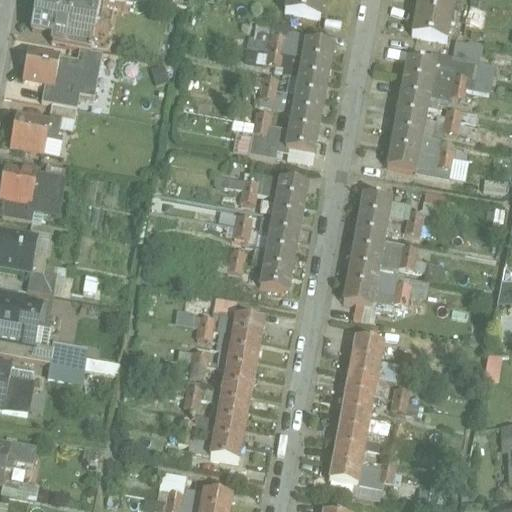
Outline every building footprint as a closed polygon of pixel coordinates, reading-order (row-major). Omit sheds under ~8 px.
[(38,0),(32,34),(59,39),(58,44),(66,46),(65,51),(91,55),(99,8),(124,13),(126,0),(38,0)] [(324,0),(288,0),(285,17),(320,23),(324,0)] [(455,0),(418,0),(412,39),(447,46),(455,0)] [(334,51),(292,44),(294,33),(273,30),(269,45),(271,46),(270,48),(284,50),(282,61),(330,70),(334,51)] [(269,45),(249,42),(247,53),(268,58),(269,56),(270,48),(271,46),(269,45)] [(284,50),(270,48),(269,56),(275,58),(275,60),(282,61),(284,50)] [(59,60),(29,55),(24,85),(60,92),(63,80),(55,78),(59,60)] [(118,61),(91,56),(89,67),(110,71),(116,72),(118,61)] [(275,58),(269,56),(268,58),(266,69),(280,72),(282,61),(275,60),(275,58)] [(436,70),(407,64),(404,83),(432,88),(432,89),(441,91),(442,89),(452,91),(452,90),(454,81),(468,84),(471,84),(474,66),(458,63),(458,64),(438,60),(436,70)] [(330,70),(282,61),(280,72),(284,73),(283,79),(290,80),(327,88),(330,70)] [(110,71),(89,67),(86,83),(107,87),(110,71)] [(327,88),(290,80),(288,87),(297,89),(295,99),(295,100),(324,105),(327,88)] [(264,83),(256,81),(254,91),(262,92),(264,83)] [(468,84),(454,81),(452,90),(459,92),(459,94),(466,96),(468,84)] [(277,85),(264,83),(262,92),(270,93),(269,96),(275,97),(276,95),(277,85)] [(432,88),(404,83),(401,101),(429,106),(430,102),(439,103),(441,91),(432,89),(432,88)] [(459,94),(459,92),(452,90),(452,91),(450,102),(464,105),(466,96),(459,94)] [(270,93),(262,92),(260,104),(273,107),(275,97),(269,96),(270,93)] [(324,105),(295,100),(295,99),(276,95),(275,97),(273,107),(272,114),(292,117),(321,122),(324,105)] [(429,106),(401,101),(398,118),(426,123),(429,106)] [(81,114),(52,109),(50,120),(58,122),(58,123),(79,127),(81,114)] [(462,118),(448,116),(446,125),(453,126),(452,129),(459,130),(462,118)] [(321,122),(292,117),(288,135),(317,140),(321,122)] [(271,121),(257,118),(256,127),(262,129),(262,131),(269,133),(269,131),(271,121)] [(426,123),(398,118),(394,135),(423,141),(423,137),(433,139),(435,126),(426,124),(426,123)] [(49,125),(17,120),(11,151),(44,157),(47,141),(54,143),(57,131),(50,130),(50,126),(49,125)] [(58,122),(50,120),(49,125),(50,126),(50,130),(57,131),(58,123),(58,122)] [(459,130),(452,129),(453,126),(446,125),(444,137),(458,140),(459,130)] [(255,129),(241,127),(239,136),(253,139),(255,129)] [(269,133),(262,131),(262,129),(256,127),(255,129),(253,139),(267,142),(269,133)] [(267,142),(253,139),(249,160),(276,165),(278,153),(287,155),(288,154),(285,153),(288,135),(269,131),(269,133),(267,142)] [(317,140),(288,135),(285,153),(288,154),(313,159),(317,140)] [(423,141),(394,135),(391,153),(419,158),(420,158),(439,161),(441,151),(443,146),(429,143),(423,142),(423,141)] [(441,151),(439,161),(446,162),(446,165),(453,166),(455,154),(441,151)] [(419,158),(391,153),(388,172),(444,182),(446,174),(437,173),(439,161),(420,158),(419,158)] [(446,162),(439,161),(437,173),(446,174),(451,175),(453,166),(446,165),(446,162)] [(38,175),(7,169),(1,202),(6,203),(32,207),(38,177),(38,175)] [(65,182),(38,177),(32,207),(36,208),(36,209),(35,214),(52,217),(55,200),(61,201),(65,182)] [(308,190),(251,180),(250,187),(259,189),(257,200),(277,203),(305,208),(308,190)] [(507,188),(485,185),(484,196),(505,199),(507,188)] [(250,187),(245,187),(244,196),(250,197),(250,200),(257,201),(257,200),(259,189),(250,187)] [(250,197),(244,196),(241,208),(255,210),(257,201),(250,200),(250,197)] [(446,201),(427,197),(425,208),(444,212),(446,201)] [(392,205),(364,200),(360,219),(388,224),(389,220),(405,223),(407,210),(392,207),(392,205)] [(32,207),(6,203),(3,220),(33,225),(35,214),(36,209),(32,207)] [(305,208),(277,203),(274,221),(302,226),(305,208)] [(424,220),(410,217),(408,226),(415,228),(415,230),(422,232),(424,220)] [(388,224),(360,219),(357,236),(385,241),(388,224)] [(302,226),(274,221),(273,225),(263,223),(260,236),(270,238),(270,239),(298,244),(302,226)] [(252,224),(239,222),(237,231),(244,232),(243,235),(250,236),(252,224)] [(415,228),(408,226),(406,238),(420,241),(422,232),(415,230),(415,228)] [(244,232),(237,231),(235,243),(249,246),(250,236),(243,235),(244,232)] [(36,241),(0,234),(0,269),(29,275),(30,276),(30,274),(36,275),(37,268),(39,269),(42,257),(33,255),(36,241)] [(385,241),(357,236),(354,254),(382,259),(385,241)] [(298,244),(270,239),(267,256),(295,261),(298,244)] [(417,254),(404,252),(402,261),(409,263),(408,265),(415,266),(417,254)] [(382,259),(354,254),(350,271),(379,276),(379,273),(394,275),(394,272),(400,273),(402,263),(382,259)] [(295,261),(267,256),(264,274),(292,279),(295,261)] [(246,259),(232,257),(230,266),(237,267),(237,270),(244,271),(246,259)] [(409,263),(402,261),(402,263),(400,273),(413,276),(415,266),(408,265),(409,263)] [(237,267),(230,266),(228,278),(242,281),(244,271),(237,270),(237,267)] [(379,276),(350,271),(347,289),(375,294),(379,276)] [(36,275),(30,274),(30,276),(29,275),(26,293),(54,299),(58,279),(36,275)] [(292,279),(264,274),(260,292),(289,297),(292,279)] [(411,290),(397,288),(395,297),(402,299),(402,301),(409,302),(411,290)] [(375,294),(347,289),(344,307),(372,313),(373,307),(393,311),(393,309),(395,299),(375,295),(375,294)] [(402,299),(395,297),(395,299),(393,309),(407,312),(409,302),(402,301),(402,299)] [(52,309),(0,300),(0,358),(50,368),(51,368),(54,352),(52,352),(35,349),(39,331),(48,333),(52,309)] [(188,331),(190,319),(172,316),(171,328),(188,331)] [(264,327),(236,322),(236,323),(215,319),(213,326),(215,326),(213,337),(221,338),(233,340),(261,345),(264,327)] [(213,326),(201,323),(200,333),(207,334),(206,337),(213,338),(213,337),(215,326),(213,326)] [(207,334),(200,333),(197,345),(211,347),(213,338),(206,337),(207,334)] [(261,345),(233,340),(221,338),(218,356),(221,356),(230,357),(258,362),(261,345)] [(384,348),(356,342),(352,361),(381,366),(384,348)] [(88,352),(53,347),(52,352),(54,352),(51,368),(76,373),(84,374),(88,352)] [(258,362),(230,357),(221,356),(218,373),(227,374),(255,380),(258,362)] [(209,360),(195,358),(193,367),(200,369),(200,371),(207,373),(209,360)] [(416,362),(403,360),(401,369),(408,370),(407,373),(414,374),(416,362)] [(381,366),(352,361),(349,379),(378,384),(378,385),(399,388),(400,382),(399,381),(400,371),(381,367),(381,366)] [(481,361),(480,386),(495,386),(496,361),(481,361)] [(200,369),(193,367),(191,379),(205,382),(207,373),(200,371),(200,369)] [(51,368),(50,368),(48,381),(74,386),(76,373),(51,368)] [(12,372),(0,369),(0,411),(4,412),(4,413),(29,418),(31,406),(39,408),(45,378),(32,375),(30,387),(10,384),(12,372)] [(408,370),(401,369),(400,371),(399,381),(400,382),(412,384),(414,374),(407,373),(408,370)] [(84,374),(76,373),(74,386),(82,387),(84,374)] [(255,380),(227,374),(224,392),(252,397),(255,380)] [(378,384),(349,379),(346,396),(374,401),(378,385),(378,384)] [(252,397),(224,392),(223,396),(207,393),(205,406),(220,409),(249,414),(252,397)] [(203,395),(189,393),(187,402),(194,403),(193,406),(200,407),(203,395)] [(410,397),(396,394),(394,404),(401,405),(401,408),(408,409),(410,397)] [(374,401),(346,396),(343,414),(371,419),(374,401)] [(194,403),(187,402),(185,414),(199,417),(200,407),(193,406),(194,403)] [(401,405),(394,404),(392,416),(406,418),(408,409),(401,408),(401,405)] [(249,414),(220,409),(217,425),(217,427),(245,432),(249,414)] [(371,419),(343,414),(339,432),(368,437),(371,419)] [(217,425),(197,421),(195,430),(196,430),(195,439),(214,443),(214,444),(242,449),(245,432),(217,427),(217,425)] [(195,430),(182,427),(181,437),(188,438),(187,441),(194,442),(195,439),(196,430),(195,430)] [(403,433),(390,430),(388,440),(395,441),(394,443),(401,445),(403,433)] [(368,437),(339,432),(336,449),(365,454),(365,453),(385,457),(386,452),(388,441),(368,437)] [(188,438),(181,437),(179,449),(192,451),(194,443),(194,442),(187,441),(188,438)] [(395,441),(388,440),(388,441),(386,452),(399,454),(401,445),(394,443),(395,441)] [(242,449),(214,444),(213,447),(194,443),(192,451),(196,452),(195,457),(211,461),(211,462),(239,467),(242,449)] [(10,449),(0,447),(0,488),(3,489),(4,484),(6,474),(14,475),(15,467),(34,471),(38,452),(16,448),(15,449),(10,448),(10,449)] [(365,454),(336,449),(333,466),(362,471),(365,454)] [(191,457),(171,453),(169,467),(189,470),(189,471),(190,471),(192,456),(191,456),(191,457)] [(397,467),(383,465),(381,474),(388,476),(388,478),(395,480),(397,467)] [(362,471),(333,466),(330,485),(358,490),(362,471)] [(388,476),(381,474),(379,486),(393,489),(395,480),(388,478),(388,476)] [(40,491),(4,484),(3,489),(1,499),(37,505),(40,491)] [(230,511),(233,501),(204,496),(204,500),(192,498),(190,511),(193,511),(230,511)] [(183,500),(170,497),(168,507),(175,508),(174,510),(181,511),(183,500)]
